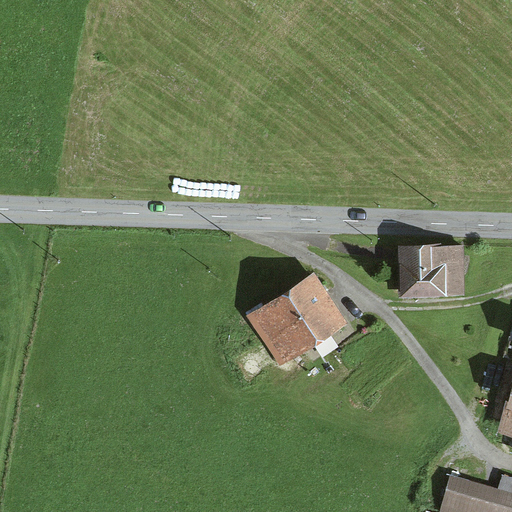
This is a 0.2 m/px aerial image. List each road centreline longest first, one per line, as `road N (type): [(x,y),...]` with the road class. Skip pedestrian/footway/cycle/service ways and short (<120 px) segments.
road 1 (tertiary): [(0,208),(511,226)]
road 2 (track): [(372,300),(452,303),(511,289)]
